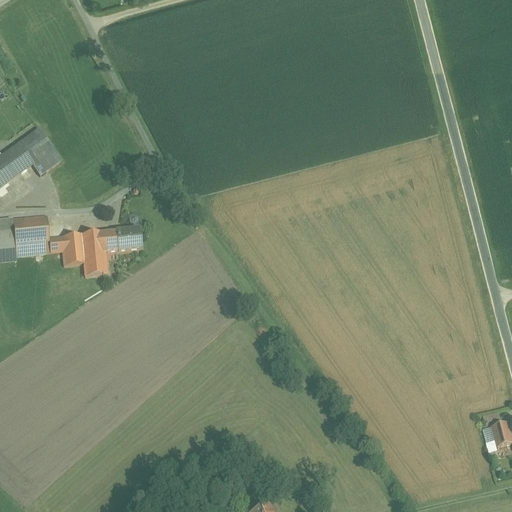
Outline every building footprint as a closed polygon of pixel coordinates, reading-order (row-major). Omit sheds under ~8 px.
[(0,160),(0,190),(33,166),(54,151),(40,131),(0,160)] [(54,151),(33,166),(41,177),(62,162),(54,151)] [(48,218),(13,222),(16,250),(51,247),(51,241),(48,218)] [(13,222),(0,222),(0,259),(17,258),(16,250),(13,222)] [(140,232),(126,233),(118,233),(118,234),(105,236),(106,246),(119,245),(119,253),(142,251),(140,232)] [(104,235),(63,239),(63,240),(51,241),(51,247),(52,255),(64,254),(65,267),(85,265),(84,257),(106,255),(106,246),(105,236),(104,235)] [(51,247),(16,250),(17,258),(52,255),(51,247)] [(106,255),(84,257),(85,265),(86,280),(109,277),(106,255)] [(4,269),(3,270),(1,271),(0,271),(0,287),(0,288),(1,289),(3,289),(5,290),(7,290),(10,290),(12,289),(14,288),(15,286),(16,285),(17,283),(17,282),(17,279),(17,277),(17,276),(16,274),(15,273),(14,272),(12,271),(10,270),(8,269),(6,269),(4,269)] [(500,405),(484,410),(487,419),(503,414),(500,405)] [(511,440),(511,414),(493,419),(499,443),(511,440)] [(496,443),(488,445),(492,458),(499,456),(496,443)]
